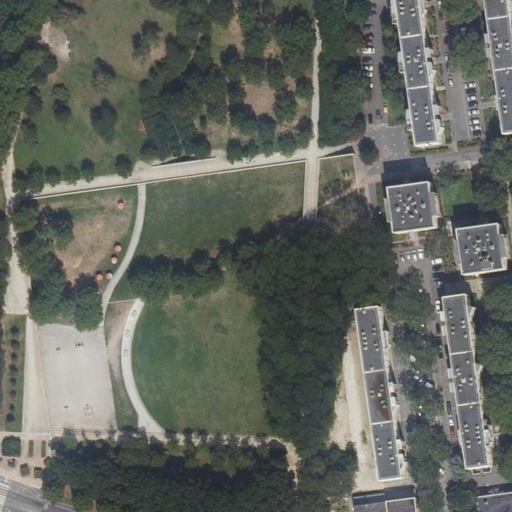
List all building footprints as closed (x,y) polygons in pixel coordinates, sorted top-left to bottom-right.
[(417,0),(395,0),(416,148),(439,144),(435,119),(427,61),(418,4),(417,0)] [(499,103),(504,135),(511,134),(511,27),(508,0),(484,0),(491,43),(499,103)] [(389,222),(393,223),(394,234),(413,232),(437,229),(436,218),(439,217),(436,194),(432,195),(431,184),(388,189),(390,199),(386,200),(389,222)] [(460,265),(463,265),(464,276),(506,271),(506,260),(509,259),(505,236),(502,237),(501,226),(458,231),(460,242),(457,243),(459,255),(460,265)] [(461,445),(465,449),(468,469),(491,466),(488,446),(491,446),(490,443),(492,443),(490,424),(488,425),(487,419),(484,419),(478,376),(482,366),(477,363),(470,319),(474,308),(468,305),(467,296),(444,299),(445,306),(441,316),(443,325),(444,335),(450,341),(453,363),(450,372),(451,383),(453,393),(458,399),(462,427),(459,432),(460,438),(461,445)] [(372,465),(377,465),(380,481),(403,478),(403,470),(406,463),(404,454),(403,443),(398,437),(394,413),(398,408),(396,395),(395,386),(389,380),(385,350),(388,347),(387,339),(386,333),(382,330),(379,308),(357,311),(358,327),(355,327),(355,329),(354,330),(355,340),(357,340),(357,359),(363,359),(367,387),(364,387),(364,407),(369,407),(375,445),(372,445),(372,465)] [(417,511),(416,499),(414,490),(352,497),(353,511),(417,511)] [(511,511),(511,492),(476,498),(478,511),(511,511)]
